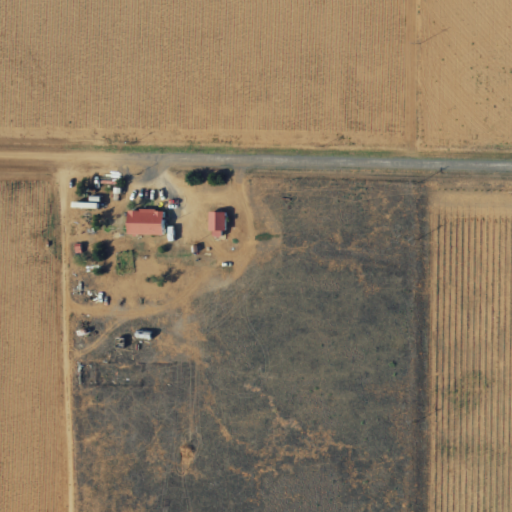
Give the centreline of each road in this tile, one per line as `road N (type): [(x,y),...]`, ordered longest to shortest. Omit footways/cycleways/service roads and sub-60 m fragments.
road 1 (residential): [(511,189),(0,183)]
road 2 (residential): [(410,187),(413,0)]
